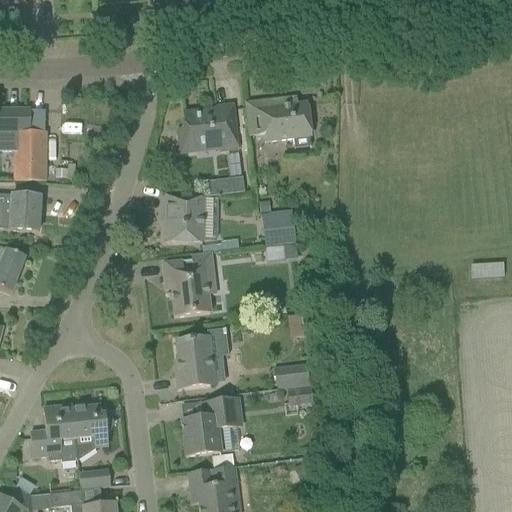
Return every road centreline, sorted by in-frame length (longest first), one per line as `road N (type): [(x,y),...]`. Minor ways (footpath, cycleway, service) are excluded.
road 1 (tertiary): [(511,29),(397,28),(139,62)]
road 2 (residential): [(60,337),(143,117),(139,62)]
road 3 (residential): [(146,511),(130,381),(60,337)]
road 4 (tertiary): [(139,62),(0,68)]
road 5 (residential): [(0,443),(60,337)]
